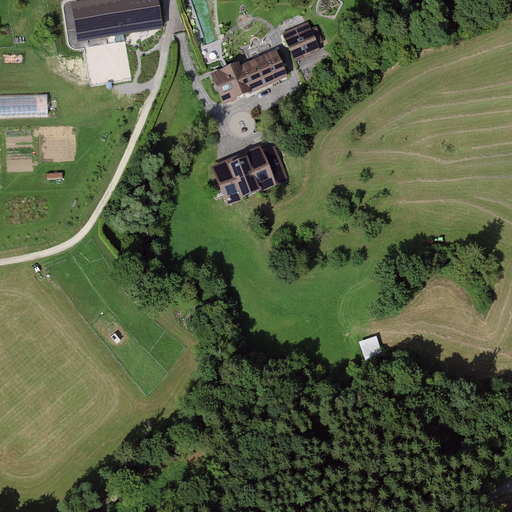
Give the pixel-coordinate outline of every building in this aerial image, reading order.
[(91,0),(85,1),(92,46),(118,42),(117,31),(144,27),(142,12),(140,0),(91,0)] [(166,0),(140,0),(142,12),(167,8),(166,0)] [(149,19),(150,28),(159,27),(158,18),(149,19)] [(285,34),(296,62),(319,52),(308,25),(285,34)] [(215,78),(226,105),(287,80),(276,53),(215,78)] [(224,197),(228,207),(289,181),(275,148),(264,153),(262,148),(211,170),(218,184),(211,187),(217,200),(224,197)] [(382,355),(376,339),(362,344),(367,360),(382,355)]
